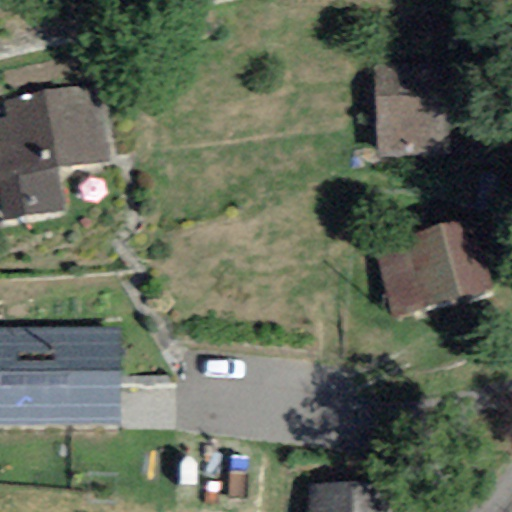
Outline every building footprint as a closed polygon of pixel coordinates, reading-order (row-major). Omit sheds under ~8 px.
[(474,13),(405,16),(409,97),(478,94),(474,13)] [(121,89),(0,102),(0,152),(13,151),(21,221),(91,213),(86,161),(128,157),(121,89)] [(485,213),(389,247),(415,318),(510,285),(485,213)] [(129,348),(35,351),(38,420),(131,417),(129,348)] [(382,511),(380,489),(333,493),(335,511),(382,511)]
